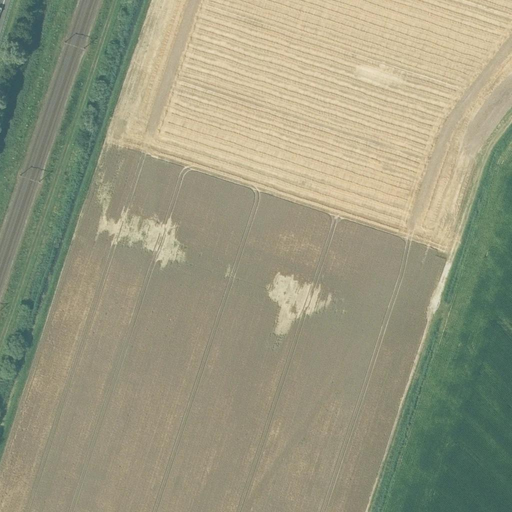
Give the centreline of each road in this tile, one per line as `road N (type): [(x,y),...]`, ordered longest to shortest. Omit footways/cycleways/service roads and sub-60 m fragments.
road 1 (track): [(0,342),(115,0)]
road 2 (track): [(420,350),(485,157),(511,117)]
